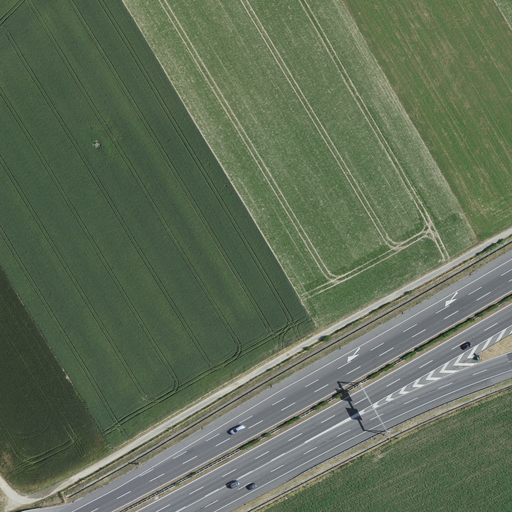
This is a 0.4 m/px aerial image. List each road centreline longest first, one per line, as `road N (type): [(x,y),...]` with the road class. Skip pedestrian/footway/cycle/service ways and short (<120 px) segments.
road 1 (track): [(511,229),(51,491),(24,499),(0,481)]
road 2 (motorway): [(511,279),(91,511)]
road 3 (motorway): [(193,491),(511,314)]
road 4 (motorway): [(193,491),(511,360)]
